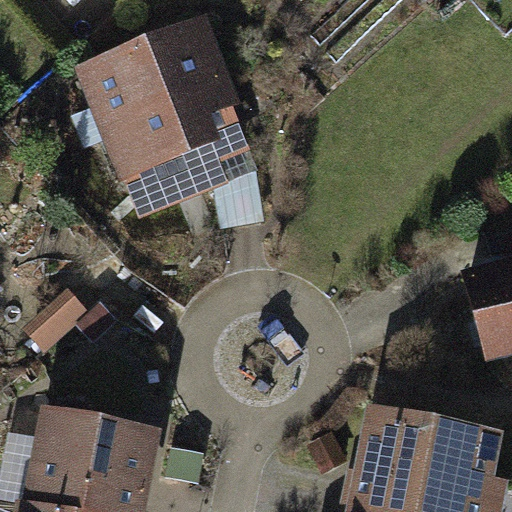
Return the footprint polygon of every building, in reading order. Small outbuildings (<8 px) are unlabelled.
[(212,21),(90,66),(129,171),(251,125),(212,21)] [(511,262),(480,270),(498,353),(511,349),(511,262)] [(44,503),(101,511),(154,511),(161,470),(193,476),(196,456),(174,452),(177,434),(58,415),(44,503)] [(364,501),(426,511),(491,511),(503,441),(379,419),(364,501)] [(101,511),(44,503),(33,501),(30,511),(101,511)] [(426,511),(364,501),(362,511),(426,511)]
